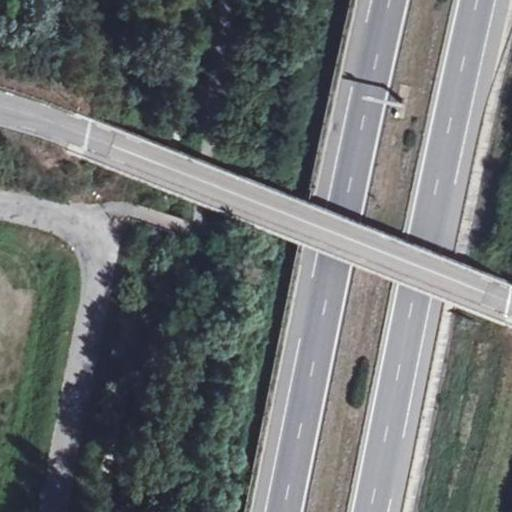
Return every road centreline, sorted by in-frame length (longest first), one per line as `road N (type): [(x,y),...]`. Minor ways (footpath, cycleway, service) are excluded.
road 1 (unclassified): [(511,306),(0,104)]
road 2 (motorway): [(373,511),(480,0)]
road 3 (motorway): [(387,0),(282,511)]
road 4 (unclassified): [(51,511),(65,407),(100,287),(89,228),(0,210)]
